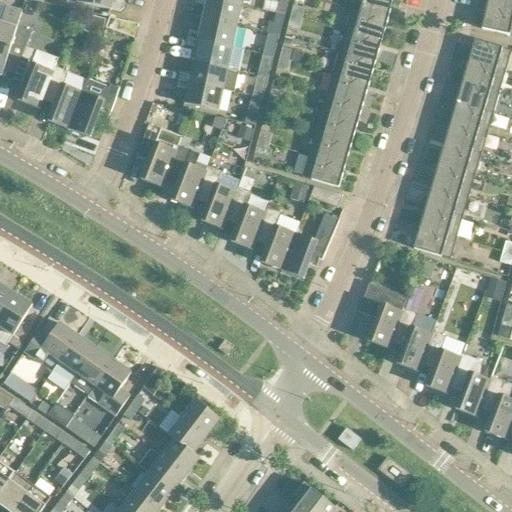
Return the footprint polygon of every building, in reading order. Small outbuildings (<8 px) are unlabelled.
[(77,0),(76,3),(111,10),(120,12),(124,9),(125,3),(123,0),(77,0)] [(206,6),(203,20),(237,27),(242,6),(213,0),(197,0),(197,4),(206,6)] [(279,0),(279,4),(276,14),(284,16),(288,0),(279,0)] [(392,0),(353,0),(353,5),(352,7),(389,17),(390,13),(392,0)] [(511,0),(488,0),(487,8),(511,14),(511,0)] [(294,6),(291,17),(302,20),(305,9),(294,6)] [(1,22),(0,21),(0,76),(2,77),(4,70),(18,26),(20,20),(22,12),(6,7),(5,9),(1,22)] [(352,7),(351,10),(345,31),(382,42),(388,21),(389,17),(352,7)] [(511,36),(511,14),(487,8),(482,30),(511,36)] [(276,14),(273,24),(282,26),(284,16),(276,14)] [(291,17),(288,28),(300,31),(302,20),(291,17)] [(134,39),(139,25),(110,18),(106,28),(134,39)] [(233,48),(237,27),(203,20),(199,35),(187,32),(185,38),(188,39),(233,48)] [(18,26),(4,70),(15,75),(26,79),(25,84),(18,101),(40,110),(43,100),(45,95),(44,95),(55,68),(58,59),(26,47),(32,32),(30,31),(23,29),(18,26)] [(376,63),(382,42),(345,31),(339,52),(376,63)] [(274,58),(279,37),(268,34),(263,55),(274,58)] [(194,62),(228,70),(233,48),(188,39),(189,39),(188,46),(196,48),(194,62)] [(506,72),(511,51),(475,41),(469,62),(506,72)] [(283,48),(280,59),(291,62),(294,51),(283,48)] [(294,51),(291,62),(300,64),(303,53),(294,51)] [(339,52),(333,73),(370,84),(376,63),(339,52)] [(268,79),(274,58),(263,55),(257,76),(268,79)] [(280,59),(277,70),(289,73),(291,62),(280,59)] [(177,75),(176,80),(178,81),(223,91),(235,93),(240,72),(228,70),(194,62),(190,78),(177,75)] [(469,62),(463,82),(500,93),(506,72),(469,62)] [(48,122),(69,130),(83,93),(63,86),(68,72),(55,68),(44,95),(45,95),(56,100),(48,122)] [(363,105),(370,84),(333,73),(327,94),(363,105)] [(263,100),(268,79),(257,76),(252,97),(254,97),(263,100)] [(83,93),(69,130),(90,138),(102,109),(111,113),(116,100),(107,96),(109,89),(87,80),(83,93)] [(184,105),(219,112),(223,91),(178,81),(180,82),(178,89),(187,91),(184,105)] [(463,82),(457,103),(493,114),(500,93),(463,82)] [(272,90),(269,100),(280,103),(283,92),(272,90)] [(327,94),(321,115),(357,126),(363,105),(327,94)] [(254,97),(251,109),(260,111),(263,100),(254,97)] [(269,100),(266,111),(277,114),(280,103),(269,100)] [(457,103),(451,124),(487,135),(493,114),(457,103)] [(351,147),(357,126),(321,115),(314,136),(351,147)] [(216,119),(214,124),(217,129),(222,131),(225,122),(216,119)] [(451,124),(444,145),(481,156),(487,135),(451,124)] [(141,181),(162,189),(178,147),(181,138),(149,126),(138,154),(150,158),(141,181)] [(243,127),(238,139),(249,143),(253,131),(243,127)] [(260,134),(257,145),(269,148),(272,137),(260,134)] [(314,136),(308,157),(345,168),(351,147),(314,136)] [(266,159),(269,148),(257,145),(255,156),(266,159)] [(444,145),(438,166),(475,177),(484,180),(490,159),(481,156),(444,145)] [(171,201),(192,209),(208,167),(206,172),(196,169),(196,167),(197,165),(197,164),(197,163),(196,161),(196,159),(195,157),(194,155),(193,154),(191,151),(178,147),(162,189),(163,189),(168,174),(180,179),(171,201)] [(339,189),(345,168),(308,157),(302,178),(339,189)] [(438,166),(432,187),(469,198),(475,177),(438,166)] [(208,167),(192,209),(193,210),(198,195),(210,199),(201,222),(222,230),(238,188),(236,193),(216,186),(221,172),(208,167)] [(309,189),(295,186),(290,202),(304,206),(309,189)] [(343,196),(314,187),(310,198),(338,209),(338,207),(343,196)] [(432,187),(426,208),(463,219),(469,198),(432,187)] [(231,243),(252,251),(268,209),(267,209),(265,214),(246,206),(251,193),(238,188),(222,230),(223,230),(228,216),(240,220),(231,243)] [(457,240),(463,219),(426,208),(420,229),(457,240)] [(268,209),(252,251),(253,251),(258,237),(270,241),(261,264),(282,272),(296,234),(276,227),(281,214),(268,209)] [(296,235),(282,272),(303,280),(310,263),(316,266),(316,268),(317,268),(319,260),(322,261),(340,221),(339,221),(324,215),(314,242),(296,235)] [(420,229),(414,250),(451,261),(457,240),(420,229)] [(502,252),(511,254),(511,243),(505,241),(502,252)] [(509,265),(511,256),(511,254),(502,252),(499,262),(509,265)] [(491,279),(486,293),(502,298),(506,283),(491,279)] [(0,313),(13,293),(0,285),(0,313)] [(369,285),(358,313),(376,319),(367,342),(389,350),(393,338),(404,310),(408,299),(369,285)] [(0,313),(0,342),(6,346),(8,344),(19,350),(32,329),(22,323),(33,306),(13,293),(0,313)] [(511,306),(506,304),(503,316),(511,319),(511,306)] [(404,310),(393,338),(394,338),(405,342),(403,347),(397,365),(418,373),(421,365),(423,360),(433,333),(437,322),(417,315),(404,310)] [(509,340),(511,329),(511,319),(503,316),(497,337),(509,340)] [(39,333),(24,353),(44,367),(51,357),(60,363),(78,336),(59,324),(48,340),(39,333)] [(433,333),(423,360),(434,365),(433,370),(426,387),(447,395),(448,396),(451,388),(452,383),(461,358),(460,358),(441,351),(446,337),(433,333)] [(70,385),(77,375),(95,349),(78,336),(60,363),(52,373),(70,385)] [(229,354),(233,349),(234,347),(233,346),(225,341),(220,348),(219,350),(227,356),(229,354)] [(77,375),(70,385),(88,397),(113,361),(95,349),(77,375)] [(461,358),(452,383),(464,387),(462,392),(455,410),(476,418),(477,418),(480,411),(482,406),(481,406),(490,381),(479,377),(482,362),(462,355),(460,358),(461,358)] [(131,374),(113,361),(95,387),(88,397),(116,417),(130,397),(120,390),(131,374)] [(153,396),(168,375),(158,368),(143,389),(153,396)] [(490,381),(481,406),(482,406),(493,410),(491,415),(485,433),(506,441),(507,441),(509,433),(511,429),(510,428),(511,424),(511,400),(509,400),(511,392),(511,385),(492,378),(491,378),(490,381)] [(0,405),(7,410),(9,409),(14,401),(0,391),(0,405)] [(137,397),(131,406),(138,412),(145,402),(137,397)] [(181,418),(207,438),(220,420),(195,400),(181,418)] [(14,401),(9,409),(20,416),(25,408),(14,401)] [(42,402),(38,409),(48,416),(53,409),(42,402)] [(53,409),(48,416),(66,428),(73,418),(75,416),(57,403),(53,409)] [(138,411),(131,407),(124,418),(131,422),(138,411)] [(38,417),(33,425),(44,432),(50,425),(38,417)] [(73,418),(66,428),(76,436),(84,425),(73,418)] [(181,418),(168,435),(200,459),(194,454),(207,438),(181,418)] [(118,424),(106,441),(113,447),(125,430),(118,424)] [(50,425),(44,432),(56,440),(61,432),(50,425)] [(361,440),(347,429),(341,437),(338,440),(353,451),(359,443),(361,440)] [(186,477),(200,459),(168,435),(168,436),(174,441),(161,457),(186,477)] [(68,437),(62,444),(85,460),(91,452),(68,437)] [(101,448),(93,459),(100,464),(113,447),(106,441),(101,448)] [(138,467),(148,474),(173,494),(186,477),(161,457),(151,450),(138,467)] [(378,471),(389,479),(397,485),(402,488),(411,476),(388,458),(378,471)] [(86,482),(100,464),(93,459),(79,476),(86,482)] [(0,494),(15,473),(0,462),(0,494)] [(65,469),(55,482),(62,488),(72,475),(65,469)] [(13,511),(33,485),(15,473),(0,494),(0,506),(7,511),(13,511)] [(148,474),(135,491),(160,511),(173,494),(148,474)] [(79,476),(72,486),(79,491),(86,482),(79,476)] [(332,511),(336,508),(335,508),(304,484),(290,502),(304,511),(332,511)] [(33,485),(13,511),(41,511),(51,498),(33,485)] [(126,511),(158,511),(160,511),(135,491),(122,509),(126,511)] [(60,501),(53,511),(54,511),(62,511),(67,506),(60,501)] [(304,511),(290,502),(282,511),(304,511)]
